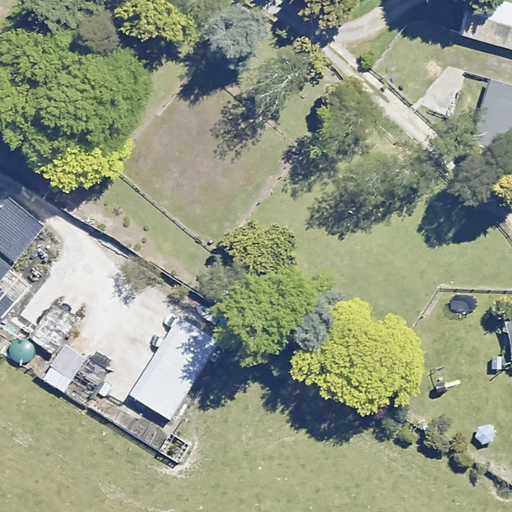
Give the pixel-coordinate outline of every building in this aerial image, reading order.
[(511,6),(483,0),(476,0),(468,43),(511,52),(511,6)] [(491,85),(443,67),(430,103),(487,124),(490,117),(511,125),(511,85),(493,78),(491,85)] [(0,286),(47,234),(4,197),(0,201),(0,321),(6,326),(21,309),(0,290),(0,286)] [(31,339),(56,356),(51,363),(78,381),(83,374),(97,352),(66,332),(76,317),(55,303),(31,339)] [(180,310),(130,390),(171,415),(220,335),(180,310)] [(199,446),(170,428),(158,447),(187,465),(199,446)]
